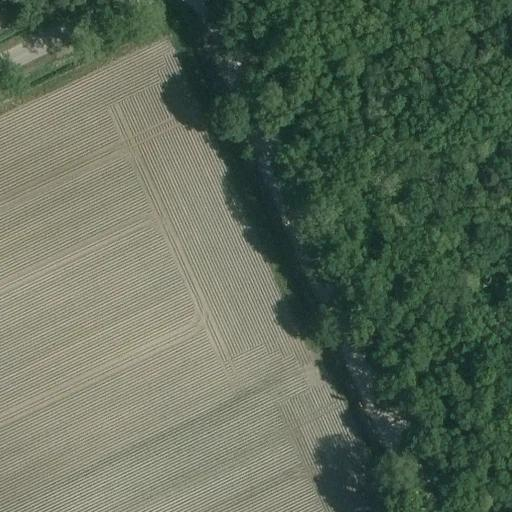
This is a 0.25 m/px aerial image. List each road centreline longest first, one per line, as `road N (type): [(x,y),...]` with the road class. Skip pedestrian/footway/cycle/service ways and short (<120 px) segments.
road 1 (track): [(425,511),(196,0)]
road 2 (tertiary): [(0,67),(140,0)]
